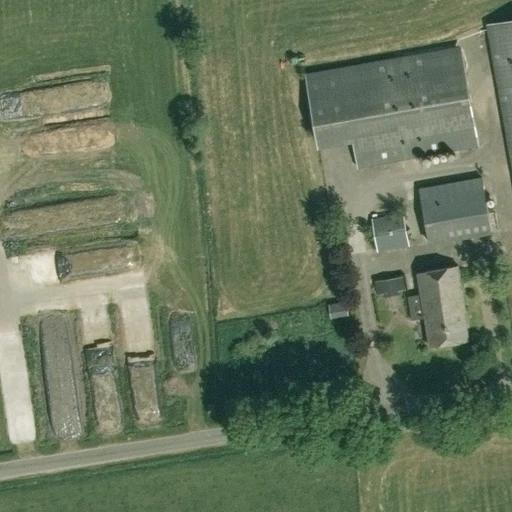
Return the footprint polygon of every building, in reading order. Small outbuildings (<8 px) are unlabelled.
[(511,165),(511,24),(488,29),(511,165)] [(305,73),(317,139),(352,133),(358,166),(477,144),(459,45),(305,73)] [(430,240),(493,229),(483,175),(420,187),(430,240)] [(404,214),(372,219),(377,252),(409,247),(404,214)] [(98,254),(18,262),(22,297),(101,288),(98,254)] [(419,274),(422,297),(409,299),(413,322),(427,320),(432,349),(471,342),(466,314),(467,313),(460,267),(419,274)] [(376,296),(382,295),(383,299),(398,296),(398,292),(404,291),(402,278),(374,283),(376,296)] [(8,337),(19,449),(38,447),(27,335),(8,337)] [(105,435),(128,434),(124,369),(102,370),(105,435)]
